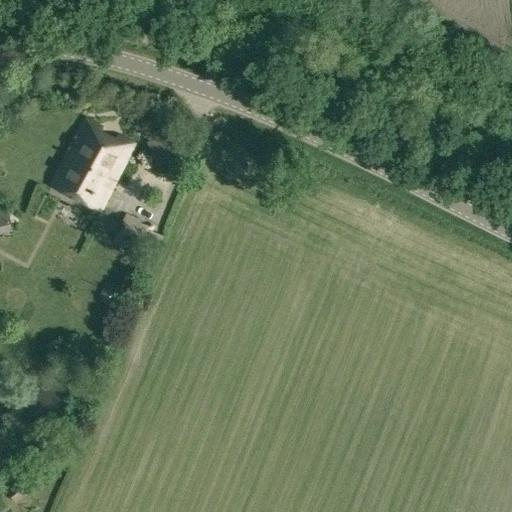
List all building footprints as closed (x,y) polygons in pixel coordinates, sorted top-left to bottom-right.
[(51,186),(100,210),(134,143),(85,119),(51,186)] [(112,241),(142,254),(154,226),(124,213),(112,241)] [(0,231),(15,232),(15,219),(0,218),(0,231)] [(110,305),(112,306),(115,306),(118,305),(121,303),(123,300),(124,298),(125,295),(125,292),(124,290),(122,287),(120,285),(117,283),(114,283),(111,283),(108,284),(106,286),(104,288),(103,290),(102,293),(102,297),(103,300),(105,302),(107,304),(110,305)] [(6,491),(14,503),(36,488),(28,476),(6,491)]
